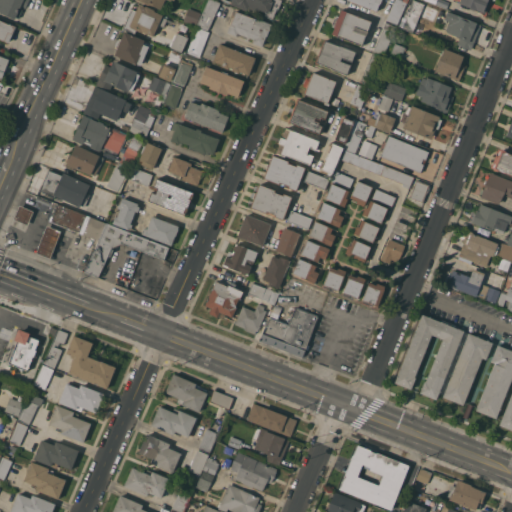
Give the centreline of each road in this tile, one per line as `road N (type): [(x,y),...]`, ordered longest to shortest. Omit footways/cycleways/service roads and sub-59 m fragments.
road 1 (tertiary): [(314,0),(85,511)]
road 2 (residential): [(511,38),(361,412)]
road 3 (secondary): [(511,470),(163,336)]
road 4 (primary): [(80,0),(8,159)]
